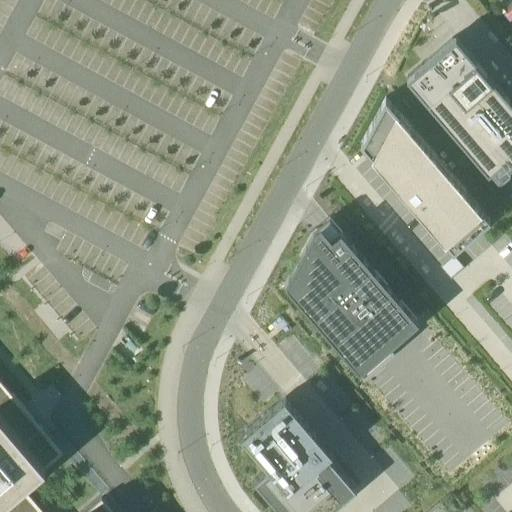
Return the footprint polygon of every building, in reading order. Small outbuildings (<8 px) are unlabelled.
[(453,36),(407,75),(489,170),(508,153),(511,157),(511,97),(470,49),(466,51),(453,36)] [(377,160),(401,114),(386,96),(362,142),(377,160)] [(478,204),(401,114),(377,160),(442,235),(478,204)] [(491,218),(478,204),(442,235),(454,250),(491,218)] [(285,282),(360,370),(413,325),(419,319),(330,216),(322,223),(314,230),(285,282)] [(0,511),(114,511),(102,497),(84,511),(45,511),(23,485),(63,450),(0,377),(0,511)] [(329,511),(358,488),(286,404),(277,412),(274,408),(242,434),(270,467),(255,480),(281,511),(311,511),(312,511),(329,511)]
